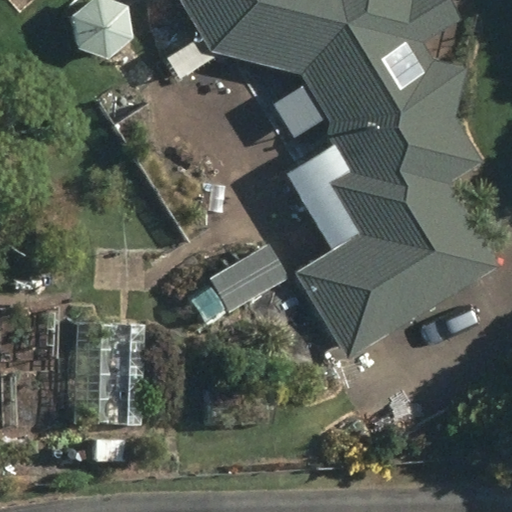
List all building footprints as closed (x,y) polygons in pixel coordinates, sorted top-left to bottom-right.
[(76,46),(106,56),(129,36),(123,5),(108,0),(87,0),(70,15),(76,46)] [(330,124),(321,129),(346,171),(326,183),(357,234),(293,272),(345,357),(496,266),(445,182),(479,161),(452,115),(463,69),(430,61),(418,41),(457,17),(446,0),(176,0),(207,50),(298,72),(330,124)] [(96,97),(113,125),(139,108),(123,81),(96,97)] [(265,244),(211,277),(230,310),(285,277),(265,244)] [(187,297),(203,320),(220,308),(204,285),(187,297)] [(74,321),(71,422),(94,423),(97,322),(74,321)] [(111,324),(108,423),(139,424),(142,325),(111,324)] [(269,383),(195,380),(192,433),(267,436),(269,383)]
